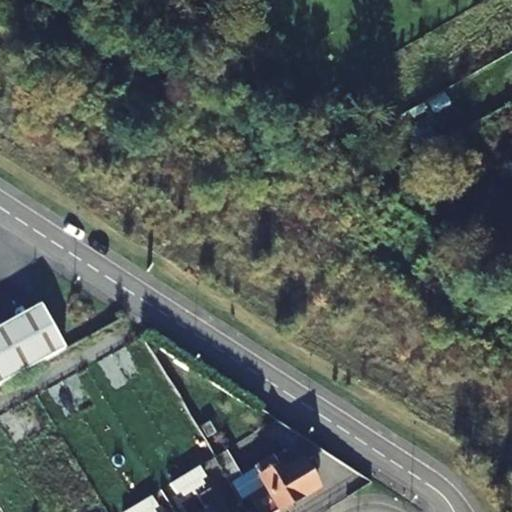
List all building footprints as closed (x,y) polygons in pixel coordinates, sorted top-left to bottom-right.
[(0,387),(65,352),(28,283),(0,298),(0,387)] [(255,446),(260,443),(254,433),(238,443),(247,456),(257,449),(255,446)] [(344,466),(317,449),(310,461),(336,477),(344,466)] [(295,465),(288,453),(273,461),(277,468),(260,478),(265,486),(250,496),(259,511),(278,511),(317,489),(301,461),(295,465)] [(184,477),(192,489),(202,483),(199,480),(203,478),(198,468),(184,477)] [(184,477),(171,485),(176,494),(179,492),(182,496),(192,489),(184,477)] [(137,507),(139,511),(152,511),(151,509),(156,507),(150,498),(137,507)] [(205,511),(227,511),(220,499),(204,509),(205,511)]
